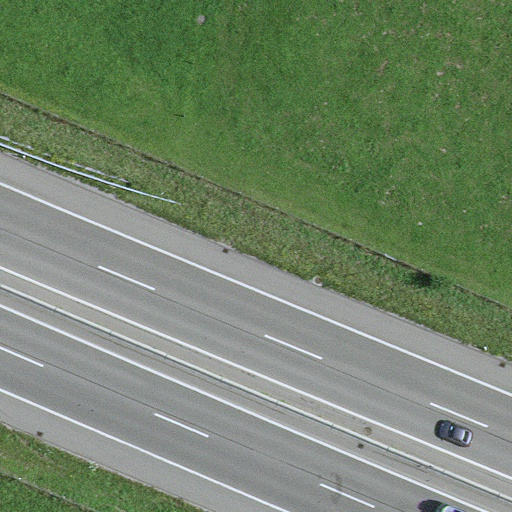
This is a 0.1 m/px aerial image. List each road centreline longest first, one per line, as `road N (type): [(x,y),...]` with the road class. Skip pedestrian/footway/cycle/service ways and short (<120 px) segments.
road 1 (motorway): [(511,443),(0,227)]
road 2 (motorway): [(0,352),(379,511)]
